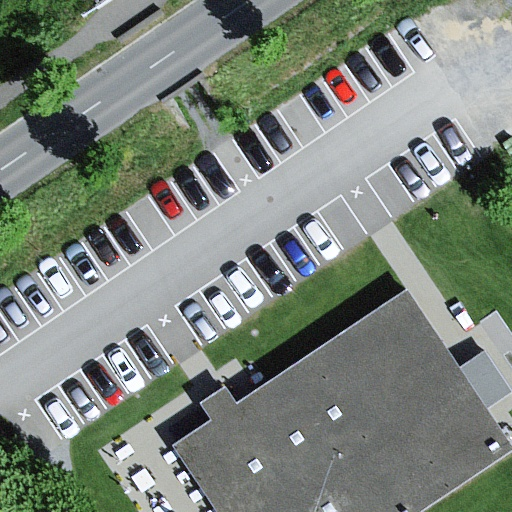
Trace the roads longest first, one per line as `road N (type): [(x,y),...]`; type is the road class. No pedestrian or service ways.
road 1 (unclassified): [(511,51),(260,212),(0,394)]
road 2 (secondary): [(251,0),(0,171)]
road 3 (track): [(260,212),(118,0)]
